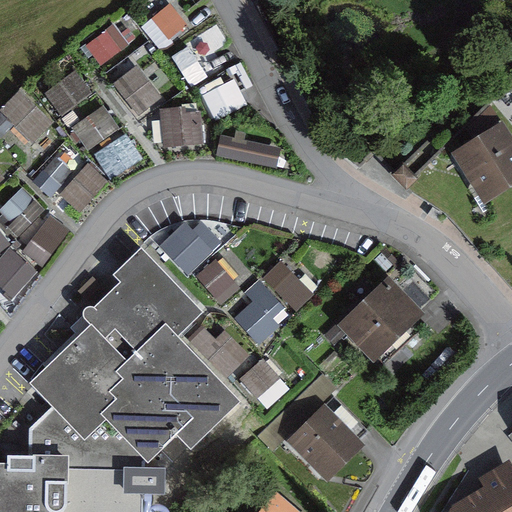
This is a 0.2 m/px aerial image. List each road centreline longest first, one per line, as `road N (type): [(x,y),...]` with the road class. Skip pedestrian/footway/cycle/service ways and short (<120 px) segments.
road 1 (residential): [(397,214),(372,219),(217,177),(157,181),(104,215),(0,357)]
road 2 (residential): [(226,0),(292,117),(332,164),(397,214)]
road 3 (secondary): [(511,364),(451,426),(395,511)]
road 4 (residential): [(397,214),(447,244),(511,329)]
